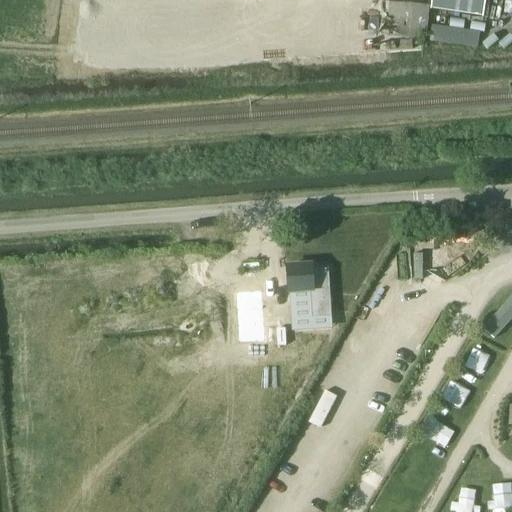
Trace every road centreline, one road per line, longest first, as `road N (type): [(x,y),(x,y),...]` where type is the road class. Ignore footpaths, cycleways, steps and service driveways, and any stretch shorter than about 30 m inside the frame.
road 1 (unclassified): [(0,228),(511,192)]
road 2 (unknown): [(428,511),(476,427),(511,471)]
